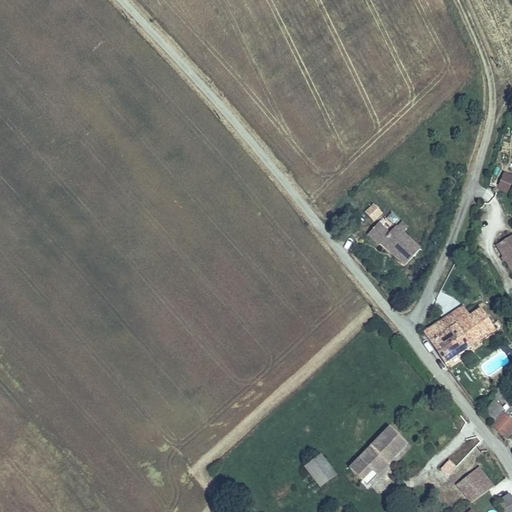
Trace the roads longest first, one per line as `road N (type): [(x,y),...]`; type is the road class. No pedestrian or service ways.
road 1 (unclassified): [(123,0),(408,330)]
road 2 (track): [(461,0),(492,87),(473,181)]
road 3 (unclassified): [(408,330),(511,471)]
road 4 (unclassified): [(408,330),(473,181)]
